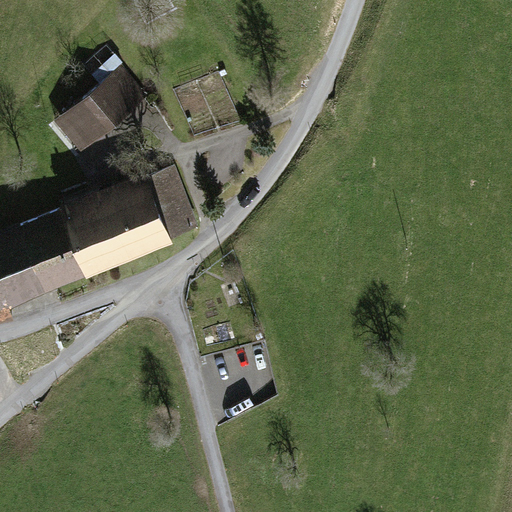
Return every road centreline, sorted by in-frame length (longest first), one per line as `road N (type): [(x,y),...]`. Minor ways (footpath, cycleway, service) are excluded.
road 1 (unclassified): [(356,0),(280,165),(171,275)]
road 2 (unclassified): [(171,275),(17,402)]
road 3 (unclassified): [(0,334),(171,275)]
